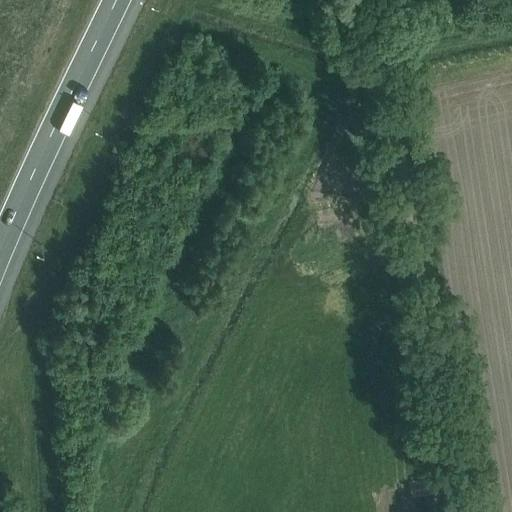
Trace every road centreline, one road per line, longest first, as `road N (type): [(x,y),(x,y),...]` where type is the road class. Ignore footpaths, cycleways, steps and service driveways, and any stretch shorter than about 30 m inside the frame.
road 1 (track): [(452,511),(382,91)]
road 2 (motorway): [(0,250),(117,0)]
